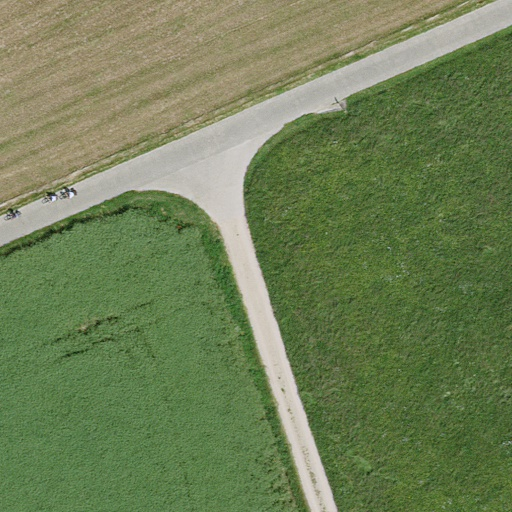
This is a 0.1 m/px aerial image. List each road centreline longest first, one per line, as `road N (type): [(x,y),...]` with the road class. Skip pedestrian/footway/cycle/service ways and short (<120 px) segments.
road 1 (track): [(207,142),(324,511)]
road 2 (track): [(207,142),(511,6)]
road 3 (track): [(0,231),(207,142)]
